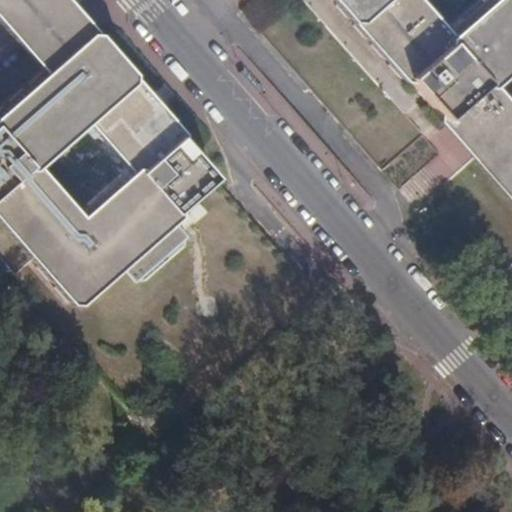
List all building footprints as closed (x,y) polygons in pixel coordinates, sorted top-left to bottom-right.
[(49,72),(92,36),(61,3),(58,0),(0,0),(0,15),(19,37),(49,72)] [(255,0),(243,11),(258,29),(285,6),(279,0),(255,0)] [(511,0),(334,0),(335,6),(346,18),(352,19),(352,25),(363,38),(370,38),(370,45),(381,58),(387,58),(387,65),(398,77),(405,78),(441,119),(483,82),(502,66),(509,66),(511,69),(511,0)] [(126,68),(115,56),(108,56),(108,48),(98,36),(92,36),(82,36),(70,47),(69,54),(62,54),(50,64),(49,72),(41,72),(30,81),(30,89),(22,89),(10,99),(9,107),(2,106),(0,107),(0,265),(5,270),(11,271),(13,273),(30,259),(36,259),(36,266),(47,278),(54,279),(54,286),(64,298),(81,299),(93,289),(94,281),(101,282),(112,272),(113,264),(121,264),(135,280),(138,278),(144,278),(184,243),(185,237),(187,235),(173,220),(173,211),(214,176),(178,136),(178,129),(167,116),(160,116),(161,108),(150,96),(143,96),(144,89),(133,76),(125,76),(126,68)] [(511,115),(483,82),(441,119),(511,200),(511,115)]
